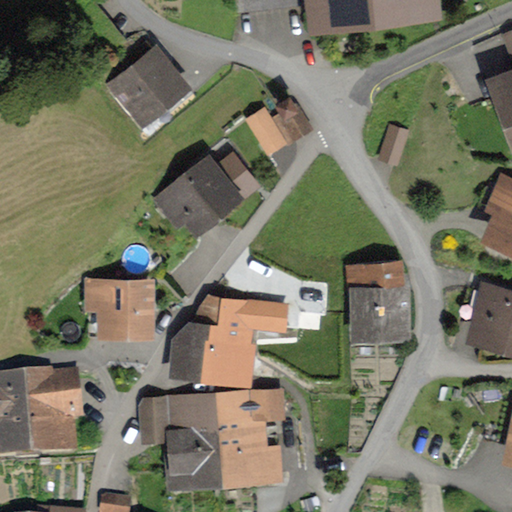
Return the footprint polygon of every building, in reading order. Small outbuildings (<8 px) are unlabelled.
[(235,0),(237,10),(305,2),(304,0),(235,0)] [(427,5),(426,0),(318,0),(320,16),(427,5)] [(508,67),(511,65),(511,28),(496,34),(508,67)] [(179,86),(155,57),(120,85),(144,114),(179,86)] [(511,82),(503,86),(511,109),(511,82)] [(296,107),(295,108),(289,98),(279,105),(285,114),(275,121),(286,139),(308,126),(296,107)] [(250,120),(268,150),(283,141),(265,111),(250,120)] [(397,162),(407,132),(391,127),(381,157),(397,162)] [(253,185),(232,158),(215,172),(207,163),(161,200),(176,218),(185,210),(199,228),(213,217),(211,213),(233,196),(235,199),(253,185)] [(511,177),(489,182),(483,195),(511,207),(499,235),(511,240),(511,177)] [(406,295),(399,295),(398,260),(348,265),(348,284),(358,284),(360,330),(407,330),(406,295)] [(497,280),(471,273),(464,301),(484,306),(485,299),(488,300),(485,311),(489,312),(484,332),(511,339),(511,297),(494,293),(497,280)] [(147,328),(148,282),(90,282),(90,328),(147,328)] [(213,375),(224,302),(208,298),(203,320),(195,319),(192,345),(179,345),(177,370),(213,375)] [(241,353),(246,306),(224,302),(213,375),(245,379),(248,354),(241,353)] [(296,307),(260,304),(258,328),(279,330),(279,326),(294,328),(296,307)] [(0,449),(17,449),(14,412),(29,411),(27,378),(25,368),(0,370),(0,449)] [(73,374),(27,378),(29,411),(14,412),(17,449),(17,456),(39,454),(38,447),(66,445),(64,415),(76,415),(73,374)] [(254,394),(209,397),(212,430),(218,430),(259,428),(259,418),(280,418),(279,392),(254,393),(254,394)] [(212,430),(209,397),(143,400),(144,434),(175,432),(212,430)] [(281,429),(259,428),(218,430),(220,476),(283,471),(281,429)] [(220,476),(218,430),(212,430),(175,432),(179,479),(220,476)] [(106,497),(104,511),(128,511),(130,500),(106,497)]
